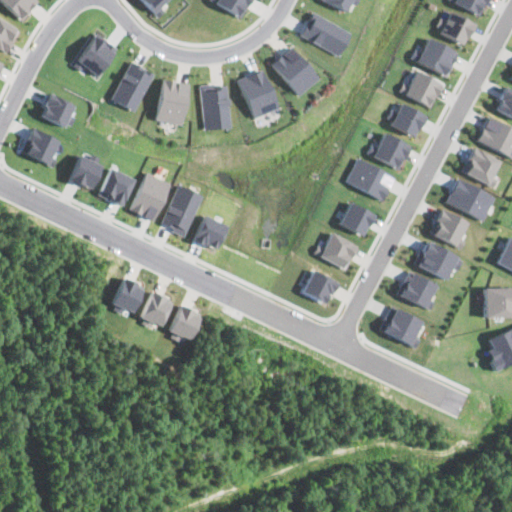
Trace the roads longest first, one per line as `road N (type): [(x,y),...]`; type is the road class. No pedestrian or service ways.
road 1 (residential): [(458,405),(0,178)]
road 2 (residential): [(511,11),(337,345)]
road 3 (residential): [(287,0),(244,47),(196,57),(166,51),(107,0)]
road 4 (residential): [(83,0),(50,33),(0,133)]
